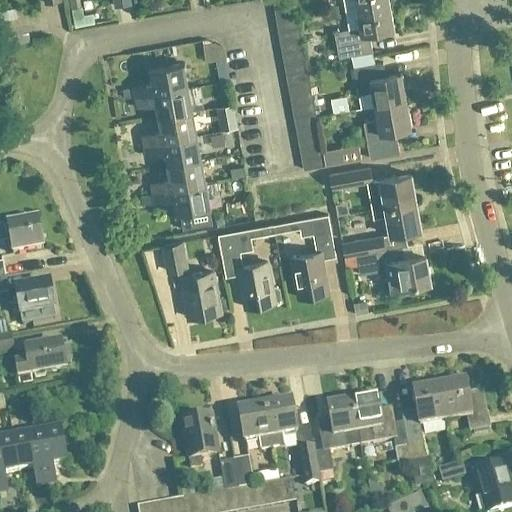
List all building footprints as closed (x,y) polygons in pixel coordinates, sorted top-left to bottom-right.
[(343,0),(345,11),(391,3),(390,0),(343,0)] [(396,30),(391,3),(345,11),(349,31),(336,33),(341,59),(374,53),(370,35),(396,30)] [(297,7),(275,11),(277,22),(297,18),(298,18),(297,7)] [(298,18),(297,18),(277,22),(279,32),(300,28),(298,18)] [(302,39),(300,28),(279,32),(281,43),(302,39)] [(304,50),(302,39),(281,43),(283,54),(304,50)] [(283,54),(285,65),(306,61),(304,50),(283,54)] [(285,65),(287,75),(308,71),(306,61),(285,65)] [(383,64),(355,69),(360,95),(359,96),(361,109),(376,107),(407,101),(401,74),(386,77),(383,64)] [(149,71),(152,85),(132,89),(134,99),(189,89),(185,65),(149,71)] [(310,82),(308,71),(287,75),(289,86),(310,82)] [(312,93),(310,82),(289,86),(291,97),(312,93)] [(189,89),(134,99),(136,109),(156,106),(158,120),(194,113),(189,89)] [(314,103),(312,93),(291,97),(293,107),(314,103)] [(401,154),(399,144),(396,132),(412,129),(407,101),(376,107),(378,120),(364,123),(371,160),(401,154)] [(316,114),(314,103),(293,107),(295,118),(316,114)] [(198,138),(194,113),(158,120),(161,134),(141,138),(143,147),(198,138)] [(295,118),(297,129),(318,125),(316,114),(295,118)] [(320,135),(318,125),(297,129),(299,139),(320,135)] [(322,146),(320,135),(299,139),(301,150),(322,146)] [(198,138),(143,147),(144,156),(164,153),(167,167),(202,161),(198,138)] [(301,150),(303,161),(324,157),(322,146),(301,150)] [(326,167),(324,157),(303,161),(305,171),(326,167)] [(202,161),(167,167),(170,181),(150,185),(152,195),(206,185),(202,161)] [(368,184),(373,212),(417,203),(412,176),(381,182),(373,183),(372,168),(330,176),(332,191),(368,184)] [(211,209),(206,185),(152,195),(154,205),(173,202),(176,216),(180,215),(184,232),(213,227),(210,209),(211,209)] [(386,219),(389,237),(423,231),(417,203),(373,212),(374,221),(386,219)] [(333,244),(329,217),(299,222),(300,228),(302,238),(314,236),(316,248),(333,244)] [(38,220),(8,226),(13,253),(44,248),(38,220)] [(222,262),(240,259),(238,251),(251,249),(247,231),(217,237),(222,262)] [(356,257),(386,252),(383,237),(353,242),(342,244),(345,260),(356,257)] [(184,243),(162,247),(167,275),(189,271),(184,243)] [(405,260),(403,248),(386,252),(356,257),(345,260),(346,268),(359,266),(360,276),(389,271),(393,292),(432,284),(426,256),(405,260)] [(328,295),(321,253),(292,258),(299,300),(328,295)] [(275,304),(275,303),(279,302),(282,299),(280,290),(277,288),(273,289),(268,262),(237,268),(245,309),(275,304)] [(221,314),(221,313),(225,312),(227,308),(225,300),(222,298),(218,299),(213,272),(181,278),(186,302),(188,302),(191,317),(188,317),(188,320),(221,314)] [(0,295),(8,294),(10,307),(18,305),(22,325),(56,319),(49,283),(15,289),(16,292),(8,293),(5,278),(0,279),(0,295)] [(0,338),(0,356),(14,354),(11,337),(0,338)] [(27,357),(15,359),(18,379),(35,376),(36,379),(46,377),(46,374),(71,369),(71,365),(70,365),(72,361),(72,356),(71,352),(69,349),(67,345),(66,342),(25,349),(27,357)] [(466,381),(440,386),(447,423),(468,419),(471,433),(492,429),(485,392),(469,395),(466,381)] [(417,413),(402,415),(403,423),(408,448),(411,462),(426,459),(420,428),(447,423),(440,386),(412,391),(417,413)] [(408,448),(403,423),(396,424),(393,408),(381,411),(378,398),(353,403),(361,447),(395,441),(400,467),(411,464),(411,462),(408,448)] [(285,447),(283,436),(298,434),(291,401),(265,405),(274,449),(285,447)] [(330,452),(361,447),(353,403),(328,407),(330,420),(318,422),(324,454),(316,455),(320,475),(334,472),(330,452)] [(274,449),(265,405),(238,410),(245,444),(259,441),(261,451),(274,449)] [(203,466),(202,458),(220,455),(212,415),(207,416),(202,413),(193,415),(190,419),(182,421),(190,460),(192,468),(203,466)] [(38,432),(48,487),(58,485),(55,466),(69,463),(62,428),(38,432)] [(38,432),(14,437),(20,472),(34,469),(38,489),(48,487),(38,432)] [(20,472),(14,437),(0,439),(0,495),(9,494),(6,474),(20,472)] [(305,488),(322,485),(320,475),(316,455),(315,446),(298,449),(305,488)] [(249,458),(235,461),(240,489),(245,488),(254,486),(249,458)] [(233,490),(240,489),(235,461),(220,464),(223,480),(211,482),(213,494),(221,492),(233,490)] [(511,484),(505,462),(475,472),(487,511),(494,511),(511,506),(511,484)] [(439,471),(443,483),(466,476),(462,464),(439,471)] [(280,482),(284,505),(296,503),(293,479),(280,482)] [(284,505),(280,482),(279,482),(268,484),(273,507),(284,505)] [(257,486),(261,509),(273,507),(268,484),(261,485),(257,486)] [(257,486),(254,486),(245,488),(249,511),(261,509),(257,486)] [(233,490),(236,511),(243,511),(249,511),(245,488),(240,489),(233,490)] [(221,492),(224,511),(236,511),(233,490),(221,492)] [(209,494),(212,511),(224,511),(221,492),(213,494),(209,494)] [(197,497),(200,511),(212,511),(209,494),(199,496),(197,497)] [(186,499),(188,511),(200,511),(197,497),(186,499)] [(188,511),(186,499),(185,499),(174,501),(175,511),(188,511)] [(175,511),(174,501),(162,503),(163,511),(175,511)] [(163,511),(162,503),(150,505),(151,511),(163,511)]
